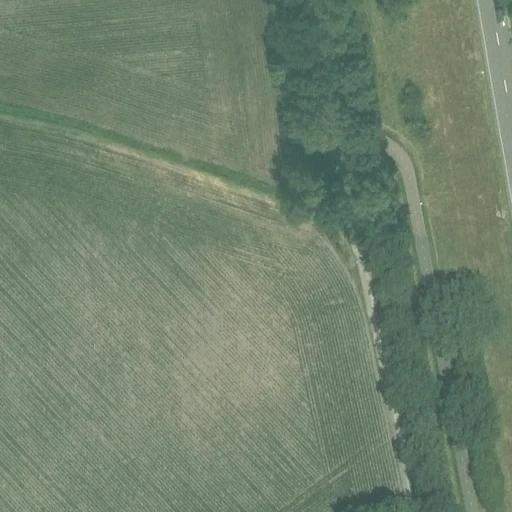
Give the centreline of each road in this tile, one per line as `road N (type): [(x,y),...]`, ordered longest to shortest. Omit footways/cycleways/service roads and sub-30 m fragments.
road 1 (unclassified): [(360,260),(316,0)]
road 2 (primary): [(511,126),(490,0)]
